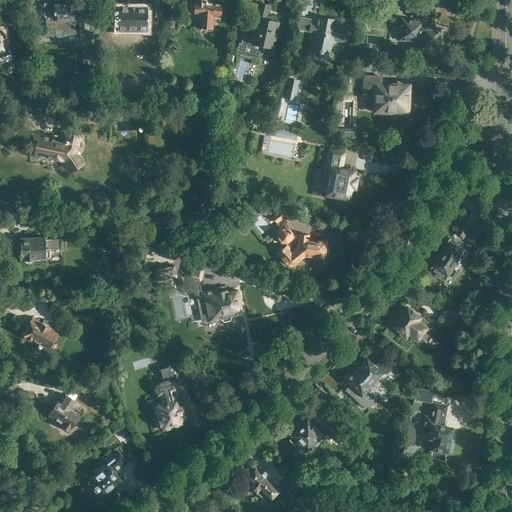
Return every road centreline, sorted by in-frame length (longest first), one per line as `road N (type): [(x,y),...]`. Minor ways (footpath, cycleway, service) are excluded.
road 1 (residential): [(147,511),(287,392),(339,335),(436,182),(467,92),(503,67)]
road 2 (tertiary): [(504,511),(503,67)]
road 3 (residential): [(45,511),(0,398)]
